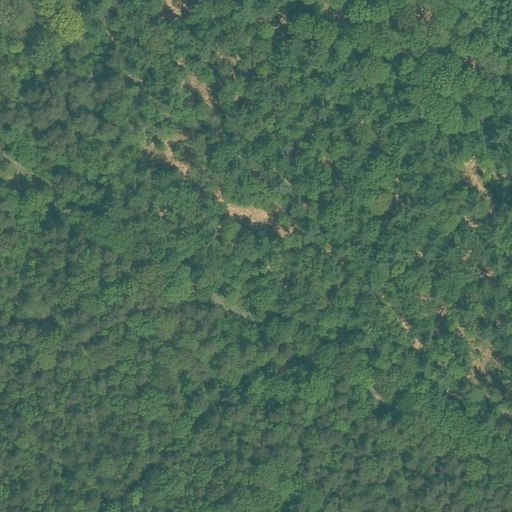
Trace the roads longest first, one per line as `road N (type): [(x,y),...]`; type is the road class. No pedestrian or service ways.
road 1 (unclassified): [(511,466),(0,177)]
road 2 (track): [(111,505),(198,425),(42,320)]
road 3 (track): [(0,328),(83,305),(149,264)]
road 4 (track): [(284,511),(338,368)]
road 5 (track): [(0,435),(111,505)]
road 6 (track): [(198,425),(287,340)]
